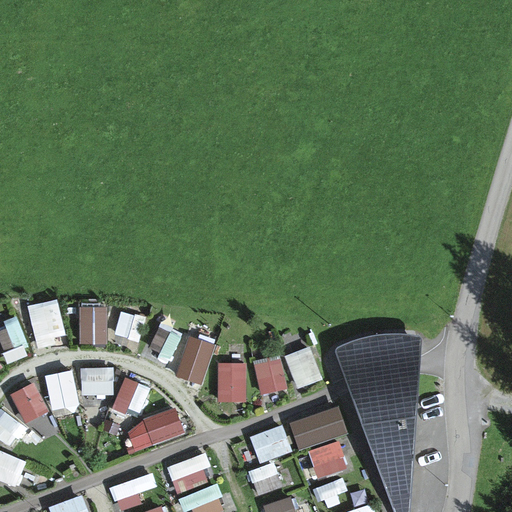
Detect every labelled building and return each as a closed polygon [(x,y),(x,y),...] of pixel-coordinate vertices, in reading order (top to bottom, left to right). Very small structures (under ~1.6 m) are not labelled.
[(58,298),(28,305),(39,349),(69,342),(58,298)] [(80,344),(108,345),(109,303),(81,303),(80,344)] [(122,313),(118,331),(138,336),(143,318),(122,313)] [(20,320),(8,324),(13,344),(25,341),(20,320)] [(351,390),(419,377),(420,364),(422,337),(398,334),(375,335),(353,342),(337,351),(349,385),(351,390)] [(186,336),(176,378),(206,385),(216,343),(186,336)] [(285,356),(298,389),(324,379),(311,346),(285,356)] [(280,354),(253,361),(263,396),(290,389),(280,354)] [(249,403),(247,361),(218,361),(220,404),(249,403)] [(114,394),(114,368),(83,367),(82,394),(114,394)] [(72,369),(45,375),(54,411),(81,405),(72,369)] [(125,376),(111,405),(138,418),(152,389),(125,376)] [(419,377),(351,390),(394,511),(408,511),(417,400),(419,377)] [(11,394),(26,424),(50,411),(36,382),(11,394)] [(340,405),(291,422),(300,450),(349,434),(340,405)] [(147,417),(156,444),(187,433),(177,406),(147,417)] [(3,408),(0,411),(0,437),(11,446),(27,426),(3,408)] [(261,462),(293,451),(283,425),(251,436),(261,462)] [(310,448),(317,478),(349,470),(342,441),(310,448)] [(0,479),(16,487),(27,461),(0,449),(0,479)] [(170,462),(175,489),(212,481),(206,455),(170,462)] [(273,461),(248,472),(258,494),(283,483),(273,461)] [(152,471),(110,489),(120,511),(144,502),(140,493),(158,485),(152,471)] [(217,484),(180,496),(185,511),(219,511),(226,510),(217,484)] [(51,511),(89,511),(83,494),(49,506),(51,511)] [(265,511),(298,511),(293,495),(263,505),(265,511)]
